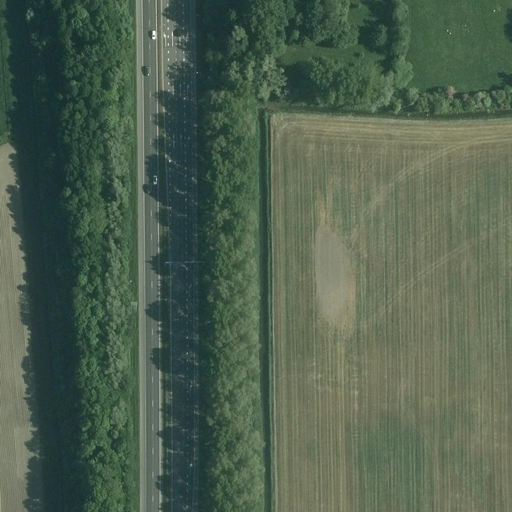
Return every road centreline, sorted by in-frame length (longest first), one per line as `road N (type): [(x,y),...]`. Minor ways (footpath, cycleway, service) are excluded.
road 1 (motorway): [(148,0),(152,511)]
road 2 (motorway): [(178,511),(174,0)]
